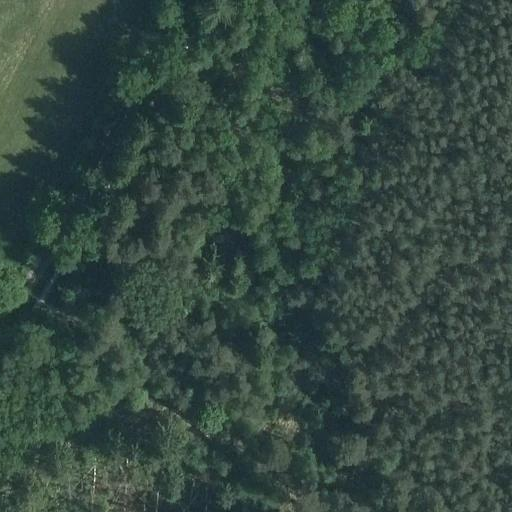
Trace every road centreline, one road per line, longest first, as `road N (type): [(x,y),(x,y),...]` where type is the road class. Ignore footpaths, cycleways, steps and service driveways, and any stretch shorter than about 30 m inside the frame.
road 1 (track): [(42,299),(337,511)]
road 2 (track): [(185,0),(32,277),(0,310)]
